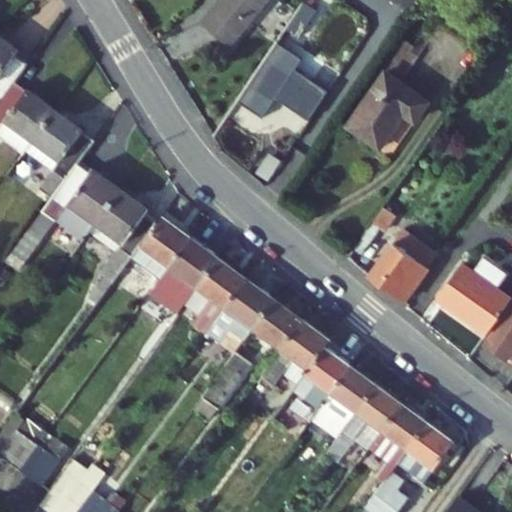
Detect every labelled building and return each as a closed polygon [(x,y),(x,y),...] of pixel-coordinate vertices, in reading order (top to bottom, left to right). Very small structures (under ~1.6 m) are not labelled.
[(237,0),(214,30),(242,53),(282,0),(237,0)] [(336,16),(314,0),(311,0),(294,26),(319,43),(336,16)] [(0,109),(1,110),(20,85),(29,74),(16,65),(22,56),(0,38),(0,109)] [(317,118),(336,90),(304,68),(285,97),(317,118)] [(439,105),(401,78),(367,129),(396,150),(417,122),(425,127),(439,105)] [(0,135),(4,138),(12,127),(37,147),(61,116),(20,85),(1,110),(0,111),(0,135)] [(64,168),(58,177),(72,189),(82,175),(98,153),(83,141),(87,135),(61,116),(37,147),(64,168)] [(72,189),(13,270),(26,279),(62,230),(91,251),(98,242),(129,199),(101,178),(96,185),(82,175),(72,189)] [(109,281),(120,290),(148,251),(162,233),(151,225),(155,219),(129,199),(98,242),(123,262),(109,281)] [(389,220),(386,225),(397,233),(401,228),(389,220)] [(158,297),(169,283),(178,270),(198,243),(170,221),(162,233),(148,251),(162,262),(144,286),(158,297)] [(397,233),(386,225),(366,254),(362,260),(374,268),(397,233)] [(226,264),(198,243),(178,270),(204,293),(226,264)] [(407,243),(376,292),(409,316),(441,267),(407,243)] [(199,329),(212,339),(231,313),(252,284),(226,264),(204,293),(217,304),(199,329)] [(484,269),(472,286),(465,281),(441,316),(492,350),(511,320),(511,314),(500,305),(511,287),(484,269)] [(178,270),(169,283),(196,304),(204,293),(178,270)] [(277,303),(252,284),(231,313),(256,332),(277,303)] [(277,303),(256,332),(284,354),(305,324),(277,303)] [(231,313),(212,339),(238,358),(256,332),(231,313)] [(305,324),(284,354),(269,374),(281,383),(296,363),(311,375),(329,351),(333,345),(305,324)] [(511,334),(496,359),(511,370),(511,334)] [(311,375),(304,385),(318,395),(309,407),(321,416),(330,404),(354,371),(329,351),(311,375)] [(216,414),(249,367),(238,358),(204,405),(216,414)] [(377,390),(354,371),(330,404),(354,422),(377,390)] [(0,416),(13,402),(0,389),(0,416)] [(377,390),(354,422),(378,440),(401,408),(377,390)] [(354,422),(330,404),(321,416),(313,427),(337,445),(343,437),(354,422)] [(428,429),(401,408),(378,440),(370,450),(390,464),(376,484),(384,490),(397,471),(407,458),(428,429)] [(378,440),(354,422),(343,437),(367,455),(370,450),(378,440)] [(428,429),(407,458),(435,480),(456,452),(428,429)] [(43,452),(25,438),(10,457),(28,473),(43,452)] [(28,473),(55,495),(71,473),(43,452),(28,473)] [(407,458),(397,471),(426,493),(435,480),(407,458)] [(55,495),(47,507),(54,511),(85,511),(98,494),(71,473),(55,495)] [(451,511),(507,511),(470,485),(451,511)] [(121,511),(98,494),(85,511),(121,511)] [(398,511),(402,508),(381,494),(367,511),(398,511)]
